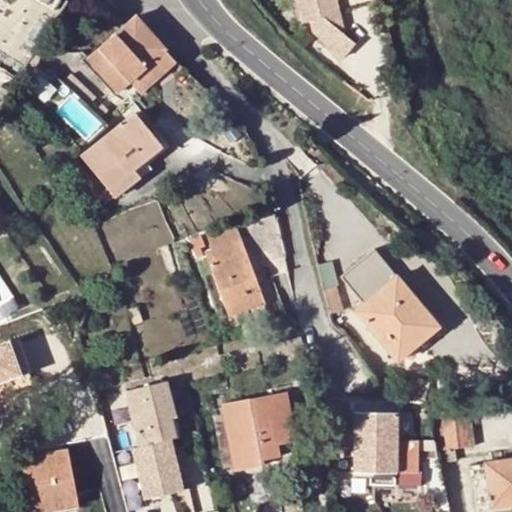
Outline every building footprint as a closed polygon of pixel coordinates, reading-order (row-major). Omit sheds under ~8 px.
[(321,6),(346,0),(291,0),(297,27),(304,27),(306,35),(339,62),(350,49),(339,39),(326,29),(321,6)] [(356,8),(354,0),(346,0),(321,6),(326,29),(339,39),(333,13),(356,8)] [(136,16),(87,61),(116,93),(129,81),(165,48),(136,16)] [(176,60),(165,48),(129,81),(141,93),(176,60)] [(135,114),(81,156),(108,189),(144,161),(161,147),(135,114)] [(108,189),(114,197),(151,169),(144,161),(108,189)] [(114,197),(108,189),(98,197),(104,205),(114,197)] [(216,250),(241,241),(235,224),(209,233),(216,250)] [(201,236),(190,239),(197,259),(204,256),(201,248),(205,247),(201,236)] [(264,304),(241,241),(216,250),(205,254),(230,317),(248,310),(264,304)] [(374,249),(341,277),(363,303),(355,311),(398,362),(422,341),(418,335),(429,326),(416,311),(422,305),(374,249)] [(0,317),(21,305),(0,270),(0,317)] [(324,290),(329,314),(342,311),(336,288),(324,290)] [(440,326),(422,305),(416,311),(429,326),(418,335),(422,341),(440,326)] [(248,310),(230,317),(234,329),(252,322),(248,310)] [(0,338),(0,381),(34,368),(20,331),(0,338)] [(274,343),(278,362),(305,356),(300,337),(274,343)] [(166,382),(126,392),(139,447),(176,438),(172,419),(176,417),(166,382)] [(285,393),(223,404),(235,470),(263,465),(263,460),(279,457),(277,445),(294,442),(285,393)] [(469,409),(438,413),(442,450),(444,451),(446,463),(457,461),(456,449),(473,447),(469,409)] [(399,414),(356,414),(354,472),(371,472),(396,473),(418,473),(419,443),(398,442),(399,414)] [(69,450),(22,458),(32,511),(44,511),(51,511),(50,504),(77,499),(69,450)] [(492,511),(492,508),(511,504),(511,459),(486,463),(489,489),(472,491),(475,511),(492,511)] [(469,465),(472,491),(489,489),(486,463),(469,465)] [(396,473),(371,472),(371,486),(396,486),(396,473)] [(297,495),(283,496),(284,511),(294,511),(298,511),(297,495)] [(78,505),(77,499),(50,504),(51,511),(78,505)]
